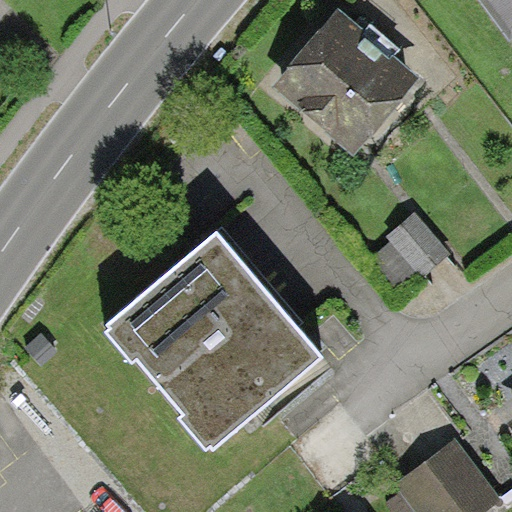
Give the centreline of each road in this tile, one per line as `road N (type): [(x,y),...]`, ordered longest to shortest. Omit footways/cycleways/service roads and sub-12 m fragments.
road 1 (primary): [(0,257),(101,116),(200,0)]
road 2 (residential): [(511,289),(323,420)]
